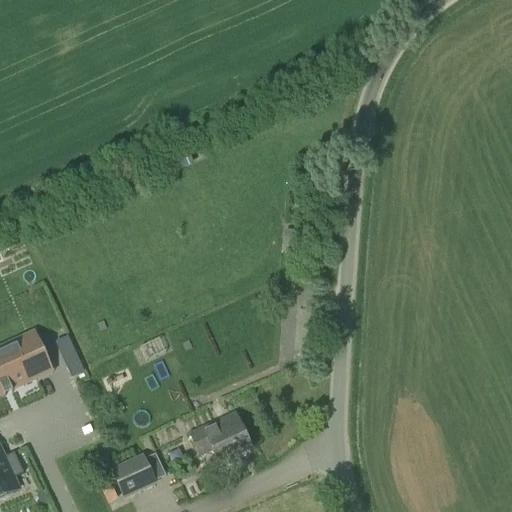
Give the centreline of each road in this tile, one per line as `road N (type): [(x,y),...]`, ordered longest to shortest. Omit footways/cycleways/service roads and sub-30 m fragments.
road 1 (unclassified): [(328,457),(346,168),(357,115),(402,22),(432,0)]
road 2 (residential): [(328,457),(308,458),(190,511)]
